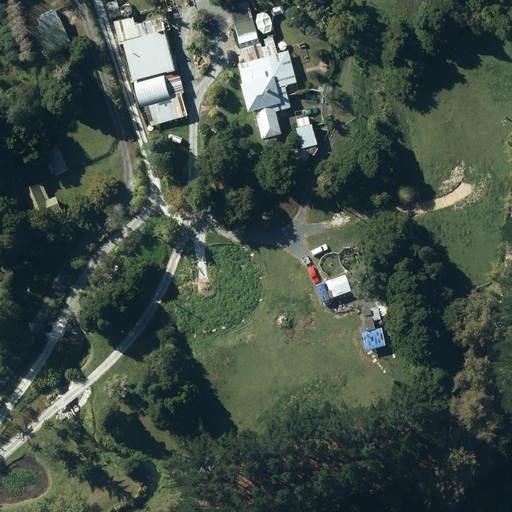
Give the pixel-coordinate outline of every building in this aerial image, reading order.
[(252,0),(248,0),(233,4),(243,45),(262,40),(252,0)] [(59,9),(40,18),(54,51),(73,43),(62,16),(59,9)] [(126,44),(171,30),(166,15),(141,23),(139,15),(119,22),(126,44)] [(171,30),(126,44),(138,82),(178,69),(183,67),(171,30)] [(249,63),(241,65),(253,111),(264,109),(281,105),(294,101),(289,84),(304,80),(296,49),(281,52),(279,44),(266,48),(264,43),(245,47),(249,63)] [(146,105),(186,92),(178,69),(138,82),(146,105)] [(186,92),(146,105),(152,125),(192,111),(186,92)] [(281,105),(264,109),(265,112),(259,114),(268,149),(290,144),(281,105)] [(318,121),(300,126),(307,148),(324,143),(318,121)] [(72,171),(62,148),(48,154),(57,177),(72,171)] [(48,185),(27,192),(37,219),(57,212),(48,185)]
